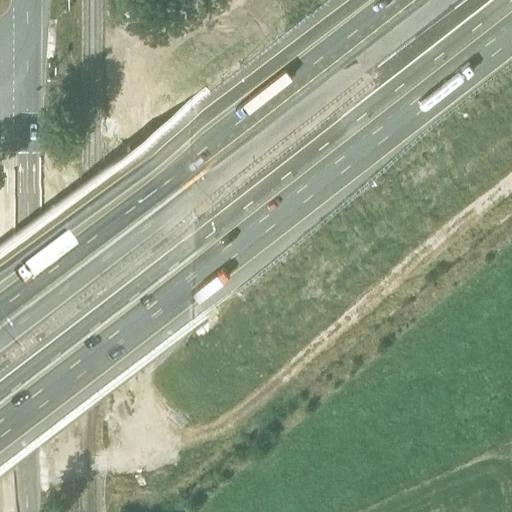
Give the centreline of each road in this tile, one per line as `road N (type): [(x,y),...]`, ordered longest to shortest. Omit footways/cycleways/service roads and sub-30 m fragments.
road 1 (motorway): [(0,408),(511,13)]
road 2 (motorway): [(418,0),(0,324)]
road 3 (primary): [(32,511),(26,64)]
